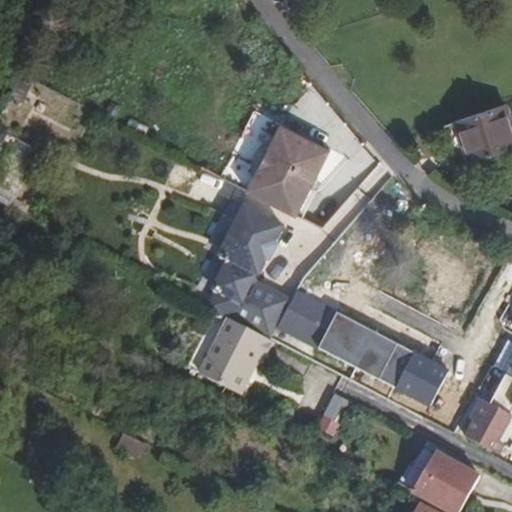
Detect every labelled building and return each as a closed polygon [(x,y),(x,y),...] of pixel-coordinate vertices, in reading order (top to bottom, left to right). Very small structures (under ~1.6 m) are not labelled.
[(457,121),(470,162),(511,148),(511,119),(507,105),(457,121)] [(248,192),(288,213),(322,146),(283,126),(275,140),(255,178),(248,192)] [(255,178),(275,140),(274,140),(269,143),(264,147),(260,151),(257,156),(255,161),(254,166),(254,172),(255,178)] [(220,296),(213,310),(271,335),(288,298),(253,283),(279,223),(233,203),(196,286),(220,296)] [(336,315),(319,349),(429,408),(448,373),(336,315)] [(272,342),(270,341),(228,320),(199,375),(240,395),(250,377),(245,375),(256,354),(261,356),(264,357),(272,342)] [(245,375),(250,377),(261,356),(256,354),(245,375)] [(511,378),(505,375),(499,388),(511,394),(511,400),(509,407),(511,408),(511,378)] [(328,438),(342,399),(328,394),(314,433),(328,438)] [(510,419),(479,403),(470,419),(473,421),(465,437),(497,454),(501,446),(496,443),(510,419)] [(124,437),(119,451),(140,458),(144,443),(124,437)] [(413,492),(435,452),(424,446),(402,486),(413,492)] [(480,476),(435,452),(413,492),(448,511),(449,511),(462,489),(470,493),(480,476)] [(449,511),(459,511),(470,493),(462,489),(449,511)]
